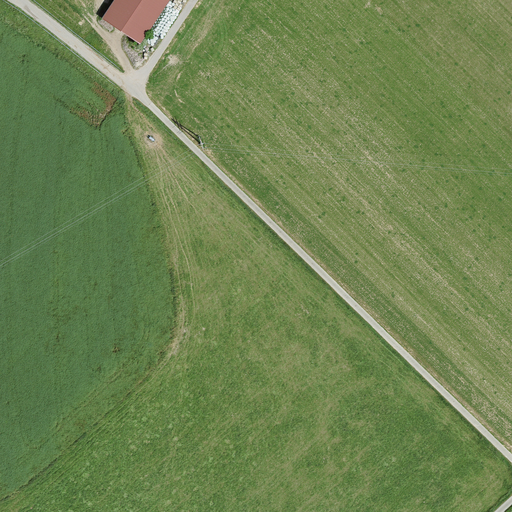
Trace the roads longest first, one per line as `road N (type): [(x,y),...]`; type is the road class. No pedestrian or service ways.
road 1 (track): [(511,458),(129,84),(185,0)]
road 2 (unclassified): [(129,84),(18,0)]
